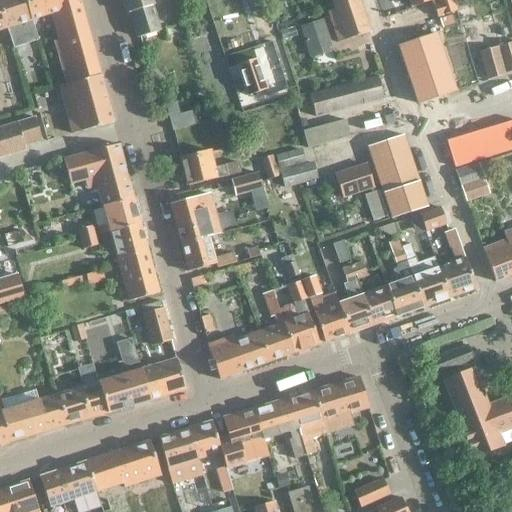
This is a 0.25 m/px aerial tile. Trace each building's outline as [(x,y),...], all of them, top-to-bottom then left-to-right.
[(0,0),(0,7),(7,30),(13,49),(37,41),(31,22),(23,0),(0,0)] [(65,22),(58,0),(23,0),(31,22),(53,15),(57,29),(61,28),(60,24),(65,22)] [(55,42),(65,74),(68,85),(60,87),(74,134),(115,123),(79,0),(58,0),(65,22),(60,24),(61,28),(64,39),(55,42)] [(124,0),(127,9),(128,13),(129,12),(138,38),(160,30),(152,5),(153,5),(151,0),(124,0)] [(266,0),(245,0),(249,9),(268,3),(266,0)] [(338,43),(369,32),(358,0),(331,0),(335,11),(328,13),(338,43)] [(456,12),(452,0),(436,0),(438,5),(434,6),(437,17),(456,12)] [(310,57),(331,50),(321,21),(301,28),(310,57)] [(417,104),(454,92),(435,35),(397,48),(417,104)] [(511,44),(479,53),(487,81),(511,74),(511,44)] [(237,65),(247,95),(266,89),(257,59),(237,65)] [(315,117),(383,99),(377,77),(309,95),(315,117)] [(173,130),(194,125),(191,111),(169,117),(173,130)] [(33,117),(16,123),(23,146),(40,140),(33,117)] [(350,137),(345,120),(303,131),(307,148),(350,137)] [(455,167),(511,149),(511,120),(447,141),(455,167)] [(16,123),(0,127),(0,158),(25,150),(23,146),(16,123)] [(390,218),(426,206),(402,135),(367,147),(382,194),(383,194),(390,218)] [(133,198),(127,176),(119,145),(64,159),(71,184),(85,180),(87,189),(97,187),(102,207),(133,198)] [(279,169),(303,162),(300,150),(276,156),(279,169)] [(267,180),(278,177),(271,155),(260,159),(267,180)] [(211,157),(181,164),(186,185),(227,175),(240,172),(238,162),(224,165),(213,168),(211,157)] [(285,188),(316,179),(311,163),(280,172),(285,188)] [(460,187),(483,179),(478,164),(455,171),(460,187)] [(342,198),(373,188),(366,165),(334,176),(342,198)] [(257,174),(231,180),(235,197),(262,190),(257,174)] [(488,194),(483,179),(460,187),(465,201),(488,194)] [(198,197),(170,205),(180,245),(209,237),(220,234),(210,194),(198,197)] [(133,198),(102,207),(107,224),(98,227),(100,234),(109,232),(140,224),(133,198)] [(439,208),(418,215),(424,232),(445,225),(439,208)] [(128,256),(147,251),(140,224),(109,232),(118,267),(130,264),(128,256)] [(78,231),(80,240),(95,235),(93,227),(78,231)] [(454,263),(438,269),(448,298),(474,289),(464,259),(453,229),(443,233),(448,248),(449,247),(454,263)] [(505,240),(482,249),(494,282),(511,275),(511,229),(503,233),(505,240)] [(98,246),(95,235),(80,240),(82,250),(98,246)] [(209,237),(180,245),(187,271),(216,264),(217,268),(236,263),(233,253),(214,258),(209,237)] [(397,283),(385,287),(396,317),(422,308),(401,249),(398,241),(388,245),(397,269),(392,271),(397,283)] [(448,298),(438,269),(420,275),(414,259),(416,259),(411,245),(401,249),(422,308),(448,298)] [(118,267),(127,299),(128,302),(159,293),(147,251),(128,256),(130,264),(118,267)] [(361,262),(352,266),(357,281),(367,277),(361,262)] [(285,267),(289,279),(298,276),(294,264),(285,267)] [(357,281),(352,266),(342,270),(347,284),(343,285),(348,300),(339,304),(339,305),(349,334),(372,325),(362,295),(357,281)] [(86,277),(88,286),(104,282),(101,272),(86,277)] [(16,275),(0,280),(0,303),(23,297),(16,275)] [(300,281),(306,299),(320,294),(314,276),(300,281)] [(279,312),(294,353),(318,345),(303,300),(306,299),(300,281),(287,286),(294,306),(289,306),(282,309),(279,312)] [(396,317),(385,287),(362,295),(372,325),(396,317)] [(294,353),(279,312),(272,292),(263,295),(271,318),(274,317),(276,325),(246,336),(256,367),(294,353)] [(349,334),(339,305),(324,311),(320,298),(310,302),(324,343),(349,334)] [(143,315),(151,348),(171,342),(163,310),(143,315)] [(71,329),(75,343),(86,340),(82,326),(71,329)] [(256,367),(246,336),(234,340),(232,336),(206,345),(219,380),(256,367)] [(473,369),(474,371),(477,369),(468,346),(432,360),(438,375),(441,374),(444,381),(473,369)] [(142,370),(151,401),(186,390),(177,359),(142,370)] [(504,446),(501,439),(499,435),(511,429),(511,397),(487,407),(474,371),(473,369),(444,381),(473,458),(504,446)] [(142,370),(127,374),(99,383),(108,414),(151,401),(142,370)] [(355,425),(352,414),(370,409),(361,378),(314,392),(324,422),(328,434),(355,425)] [(82,387),(57,395),(67,426),(92,418),(108,414),(99,383),(82,387)] [(314,392),(290,399),(299,430),(324,422),(314,392)] [(2,411),(11,442),(67,426),(57,395),(2,411)] [(290,399),(255,409),(264,440),(289,432),(292,440),(288,441),(294,460),(307,456),(302,442),(299,430),(290,399)] [(255,409),(230,416),(236,436),(232,438),(235,448),(264,440),(255,409)] [(0,445),(11,442),(2,411),(0,411),(0,445)] [(190,429),(199,459),(221,452),(212,422),(190,429)] [(199,459),(190,429),(159,438),(173,484),(204,475),(199,459)] [(311,439),(302,442),(307,456),(315,453),(311,439)] [(148,480),(147,476),(160,471),(150,441),(87,462),(97,492),(113,487),(123,483),(125,488),(148,480)] [(97,492),(87,462),(40,478),(50,507),(97,492)] [(233,491),(226,468),(216,470),(223,493),(233,491)] [(362,507),(391,494),(385,479),(356,492),(362,507)] [(38,511),(29,481),(6,488),(13,511),(38,511)] [(13,511),(6,488),(0,490),(0,511),(13,511)] [(295,511),(316,511),(309,488),(290,494),(295,511)] [(407,511),(402,496),(376,508),(378,511),(407,511)] [(275,511),(272,502),(254,508),(255,511),(275,511)]
